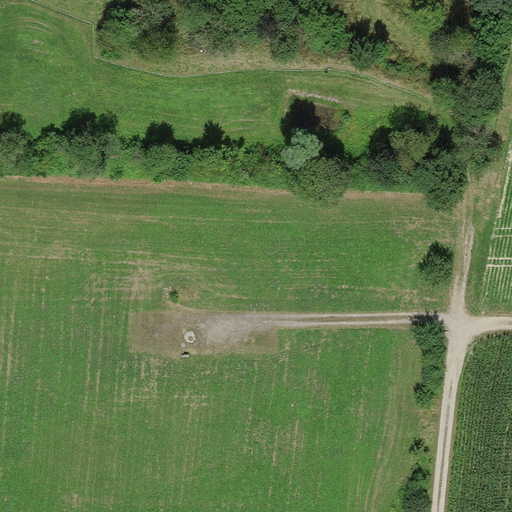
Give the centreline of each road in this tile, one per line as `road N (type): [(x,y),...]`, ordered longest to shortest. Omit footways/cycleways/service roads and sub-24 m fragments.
road 1 (track): [(138,317),(511,318)]
road 2 (track): [(459,319),(440,511)]
